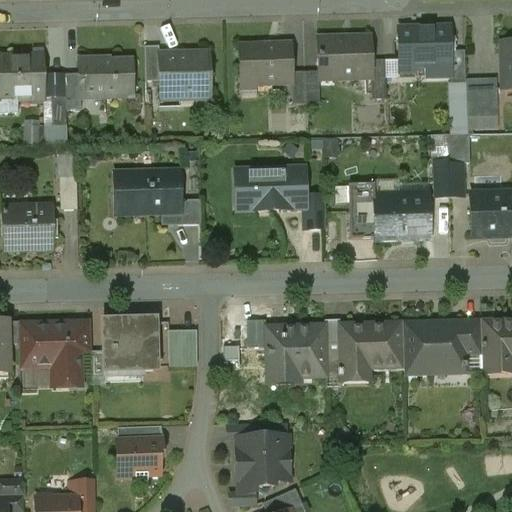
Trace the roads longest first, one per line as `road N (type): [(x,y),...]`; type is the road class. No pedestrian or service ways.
road 1 (residential): [(212,286),(511,279)]
road 2 (residential): [(0,294),(212,286)]
road 3 (residential): [(198,469),(212,286)]
